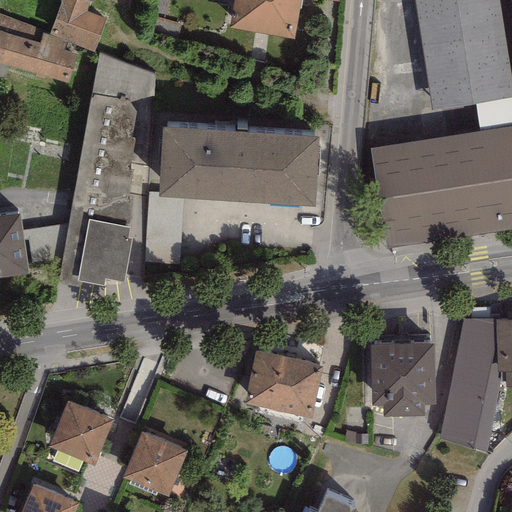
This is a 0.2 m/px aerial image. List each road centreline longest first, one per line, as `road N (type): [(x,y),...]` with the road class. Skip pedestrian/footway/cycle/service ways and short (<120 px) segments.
road 1 (unclassified): [(47,337),(346,288)]
road 2 (unclassified): [(346,288),(357,0)]
road 3 (unclassified): [(346,288),(511,259)]
road 4 (residential): [(47,337),(0,479)]
